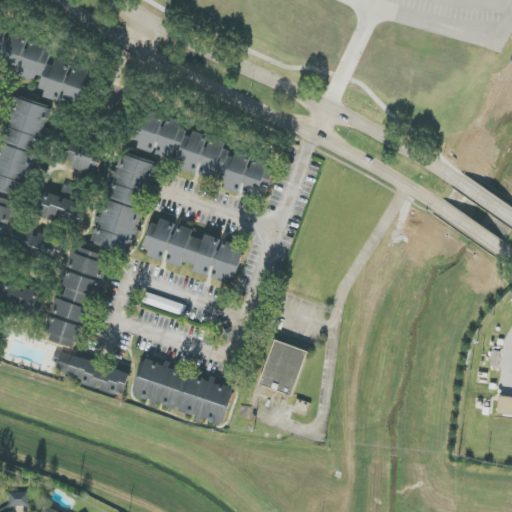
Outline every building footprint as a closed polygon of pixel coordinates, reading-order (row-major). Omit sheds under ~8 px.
[(0,67),(19,72),(28,39),(8,33),(10,25),(0,22),(0,67)] [(21,78),(36,81),(37,76),(45,78),(41,97),(61,102),(61,103),(83,108),(92,70),(50,60),(54,45),(30,40),(21,78)] [(49,106),(15,97),(0,151),(0,190),(25,198),(49,106)] [(267,199),(275,166),(254,161),(249,155),(245,154),(228,156),(226,142),(211,138),(207,135),(200,134),(185,136),(182,122),(148,112),(143,131),(135,132),(138,150),(170,159),(171,157),(183,160),(180,171),(215,180),(220,181),(227,183),(225,189),(241,194),(244,193),(267,199)] [(97,148),(68,145),(65,168),(99,173),(101,157),(96,157),(97,148)] [(92,245),(130,254),(134,235),(137,236),(154,162),(121,154),(117,172),(114,171),(102,221),(98,220),(92,245)] [(64,198),(44,192),(37,215),(79,228),(86,208),(63,201),(64,198)] [(0,243),(1,240),(4,241),(15,202),(0,197),(0,243)] [(202,241),(193,236),(193,228),(178,227),(175,225),(171,222),(155,222),(145,240),(145,247),(151,250),(148,255),(162,262),(167,262),(175,266),(182,266),(185,261),(195,266),(195,274),(208,275),(226,284),(229,278),(239,278),(241,253),(236,251),(236,243),(225,242),(212,236),(205,235),(202,241)] [(65,243),(33,235),(34,230),(19,226),(12,252),(59,264),(65,243)] [(56,298),(46,331),(52,333),(50,341),(80,350),(108,257),(75,247),(63,286),(68,287),(64,300),(56,298)] [(47,298),(26,289),(25,292),(1,282),(0,283),(0,299),(39,316),(47,298)] [(261,386),(294,397),(308,351),(275,341),(261,386)] [(131,373),(62,354),(56,374),(101,386),(101,389),(125,395),(131,373)] [(136,397),(153,401),(152,404),(201,417),(200,419),(225,426),(235,388),(213,382),(214,380),(167,368),(168,366),(146,359),(136,397)] [(498,416),(511,415),(511,398),(499,398),(498,416)] [(28,511),(29,493),(9,492),(8,511),(16,511),(15,511),(28,511)]
